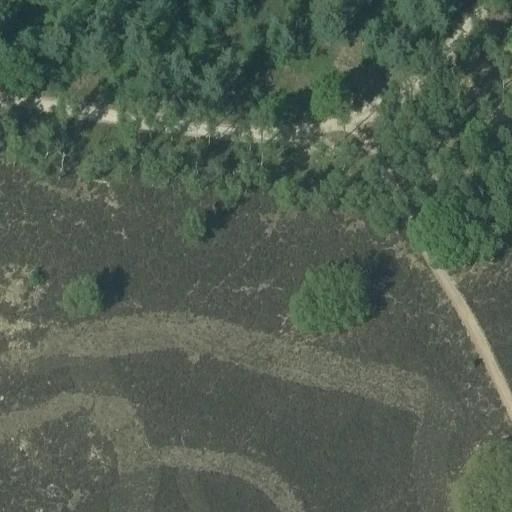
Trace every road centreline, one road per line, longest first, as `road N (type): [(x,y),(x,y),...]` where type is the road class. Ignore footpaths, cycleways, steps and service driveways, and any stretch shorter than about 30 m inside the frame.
road 1 (track): [(0,100),(267,135),(356,120)]
road 2 (track): [(356,120),(511,412)]
road 3 (track): [(356,120),(403,94),(486,0)]
